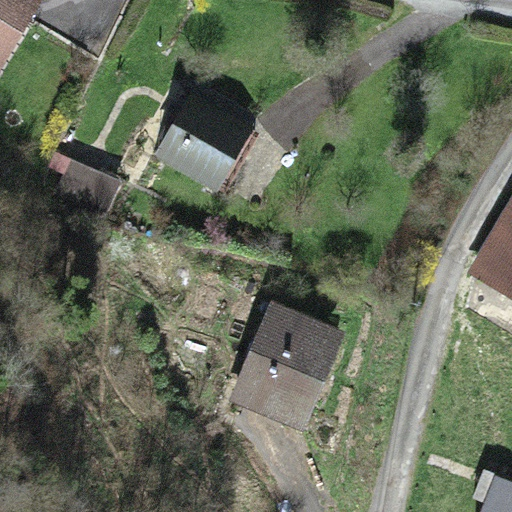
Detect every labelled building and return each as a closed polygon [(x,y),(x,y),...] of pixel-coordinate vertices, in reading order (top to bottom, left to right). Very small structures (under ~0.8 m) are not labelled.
[(42,13),(19,0),(0,0),(0,62),(8,68),(42,13)] [(19,0),(42,13),(50,0),(19,0)] [(253,129),(195,96),(161,155),(218,189),(253,129)] [(511,255),(500,276),(511,283),(511,255)] [(228,398),(295,426),(334,333),(267,305),(228,398)]
